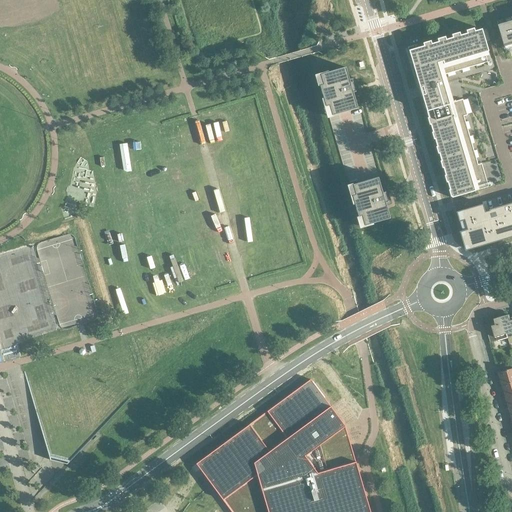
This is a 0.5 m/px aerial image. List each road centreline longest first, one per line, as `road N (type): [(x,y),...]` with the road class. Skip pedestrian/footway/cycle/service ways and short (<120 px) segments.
road 1 (tertiary): [(100,507),(299,365),(424,299)]
road 2 (residential): [(439,273),(366,0)]
road 3 (residential): [(511,476),(471,328),(479,310),(511,301)]
road 4 (tertiary): [(470,511),(443,310)]
